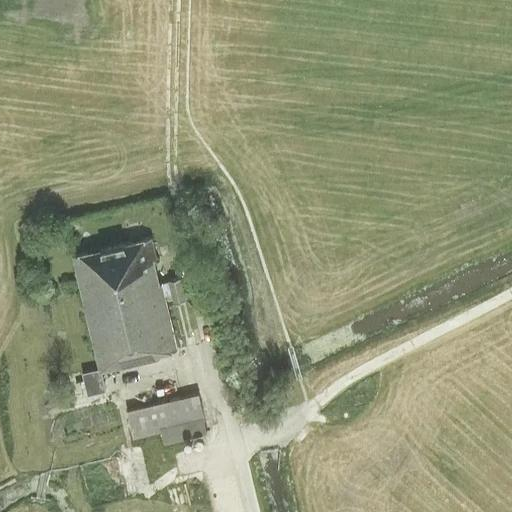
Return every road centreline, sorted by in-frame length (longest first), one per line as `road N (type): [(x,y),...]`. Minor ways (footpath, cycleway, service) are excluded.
road 1 (track): [(511,292),(381,361),(309,410)]
road 2 (track): [(177,191),(175,0)]
